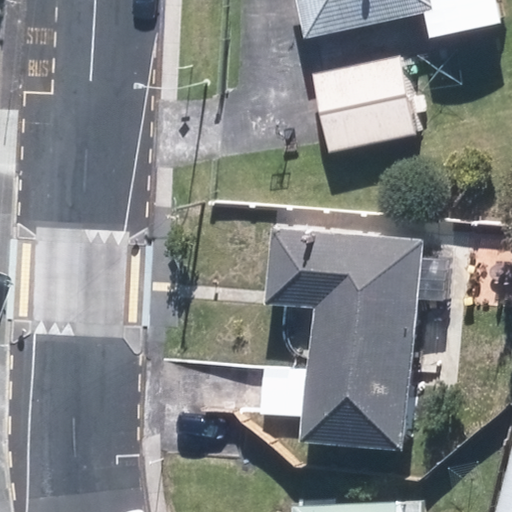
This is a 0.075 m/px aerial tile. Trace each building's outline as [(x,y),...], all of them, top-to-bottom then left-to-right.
[(305,0),(313,37),(445,10),(442,0),(305,0)] [(402,58),(321,77),(337,148),(418,129),(402,58)] [(424,242),(279,231),(274,301),(318,304),(307,440),(408,447),(424,242)] [(511,511),(511,473),(502,511),(511,511)] [(401,511),(401,503),(299,508),(299,511),(401,511)]
